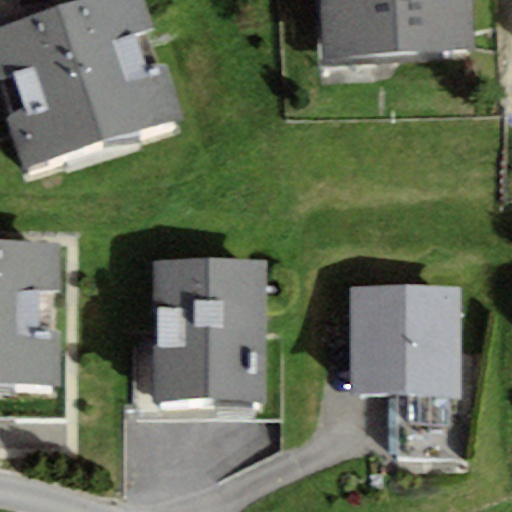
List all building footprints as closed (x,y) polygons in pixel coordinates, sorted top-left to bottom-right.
[(139,0),(130,0),(0,41),(0,109),(28,198),(186,148),(139,0)] [(317,0),(321,78),(474,71),(471,0),(317,0)] [(64,264),(0,264),(0,426),(64,426),(64,264)] [(266,278),(154,279),(155,437),(268,436),(266,278)] [(463,301),(347,303),(350,421),(398,420),(399,463),(467,461),(463,301)]
